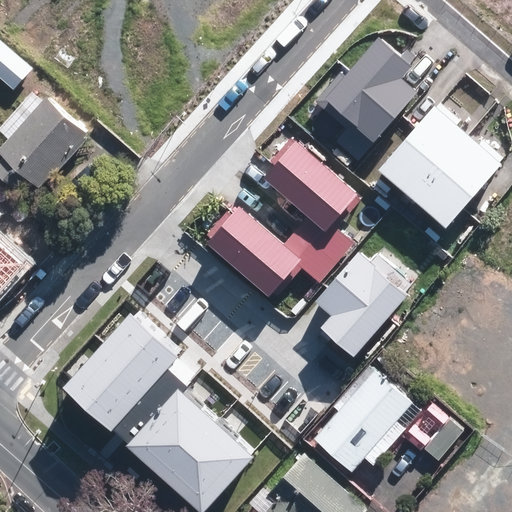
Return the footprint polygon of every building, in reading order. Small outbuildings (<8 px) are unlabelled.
[(46,33),(11,0),(10,0),(0,10),(0,21),(30,50),(46,33)] [(137,44),(87,0),(80,0),(46,40),(118,103),(145,73),(126,56),(137,44)] [(213,0),(166,0),(192,24),(213,0)] [(330,99),(372,134),(430,65),(388,30),(330,99)] [(0,81),(12,92),(36,67),(0,34),(0,81)] [(93,134),(51,95),(47,99),(37,90),(0,129),(12,141),(2,152),(42,189),(93,134)] [(430,98),(378,161),(449,220),(502,158),(430,98)] [(284,237),(242,202),(210,240),(267,288),(290,260),(314,280),(356,230),(339,216),(359,192),(296,139),(270,169),(311,204),(284,237)] [(499,245),(482,231),(461,256),(478,270),(499,245)] [(311,313),(357,349),(413,276),(367,241),(311,313)] [(0,284),(20,261),(0,244),(0,284)] [(511,428),(511,277),(438,370),(511,428)] [(71,380),(209,505),(260,447),(238,428),(206,399),(190,383),(198,373),(181,357),(186,349),(139,306),(71,380)] [(235,330),(212,308),(201,321),(223,342),(235,330)] [(424,407),(370,359),(333,401),(339,405),(315,433),(354,467),(365,455),(374,463),(424,407)] [(467,426),(434,397),(427,405),(444,420),(432,434),(416,421),(409,429),(440,456),(467,426)] [(493,452),(477,438),(450,470),(465,483),(493,452)] [(362,511),(369,504),(305,448),(275,483),(286,493),(281,499),(269,511),(362,511)] [(269,511),(281,499),(268,487),(246,511),(269,511)]
